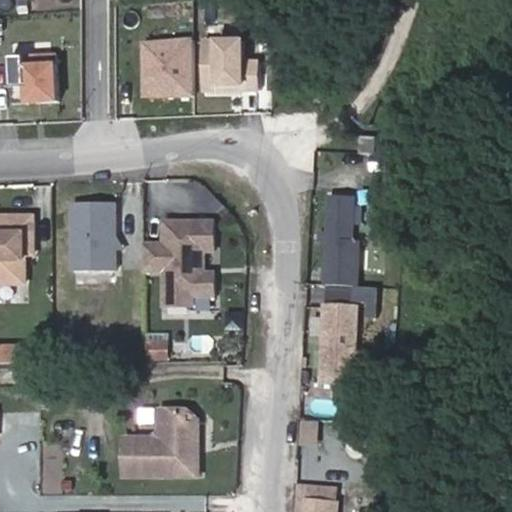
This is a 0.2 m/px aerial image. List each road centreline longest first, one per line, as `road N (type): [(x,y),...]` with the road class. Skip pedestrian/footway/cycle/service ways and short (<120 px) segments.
road 1 (residential): [(276,511),(287,232),(263,169),(221,159),(99,156)]
road 2 (unknown): [(176,511),(42,504),(26,482),(22,424)]
road 3 (residential): [(99,156),(99,0)]
